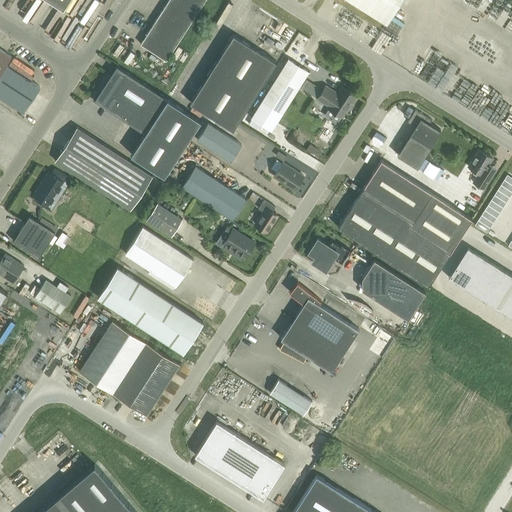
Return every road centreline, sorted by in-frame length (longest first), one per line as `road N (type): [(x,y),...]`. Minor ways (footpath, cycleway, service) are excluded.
road 1 (unclassified): [(147,447),(394,72)]
road 2 (unclassified): [(147,447),(40,392),(0,451)]
road 3 (unknown): [(511,323),(451,283),(448,270),(473,240),(511,260)]
road 4 (unclassified): [(511,146),(394,72)]
road 5 (unclassified): [(75,74),(0,189)]
road 6 (unclassified): [(394,72),(278,0)]
road 7 (unclassified): [(249,511),(147,447)]
